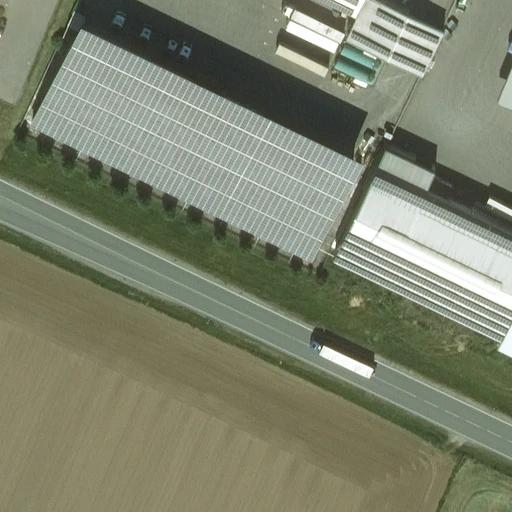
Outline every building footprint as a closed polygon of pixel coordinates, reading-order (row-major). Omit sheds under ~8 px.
[(325,0),(359,16),(367,0),(325,0)] [(445,33),(376,0),(367,0),(359,16),(349,38),(425,75),(445,33)] [(365,146),(83,12),(80,18),(83,20),(70,47),(67,45),(31,122),(313,256),(365,146)] [(511,107),(511,77),(502,104),(511,107)] [(453,187),(431,176),(436,166),(386,143),(335,252),(503,332),(511,313),(511,226),(449,196),(453,187)] [(511,313),(503,332),(496,346),(511,354),(511,313)]
